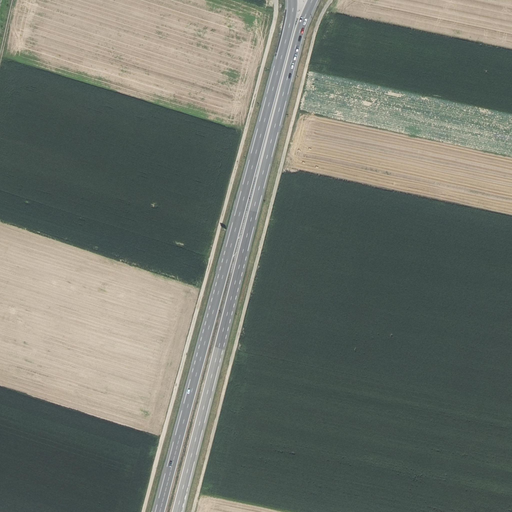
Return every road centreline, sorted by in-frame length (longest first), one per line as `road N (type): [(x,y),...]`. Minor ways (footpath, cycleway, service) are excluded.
road 1 (track): [(193,511),(314,30),(330,0)]
road 2 (trunk): [(293,0),(159,511)]
road 3 (track): [(275,0),(144,511)]
road 4 (trunk): [(177,507),(312,0)]
